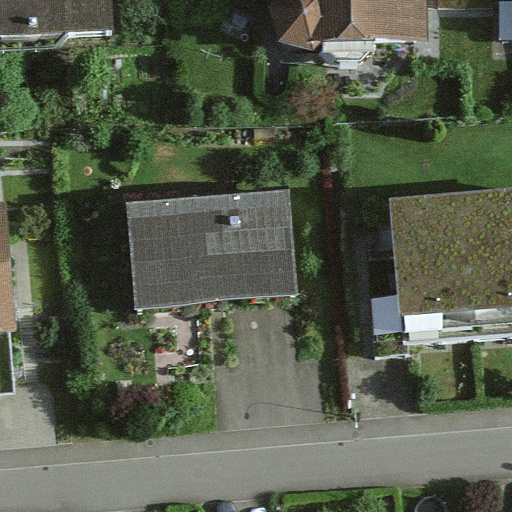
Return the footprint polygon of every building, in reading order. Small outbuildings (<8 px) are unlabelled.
[(0,0),(0,43),(104,39),(101,0),(0,0)] [(266,0),(267,20),(287,19),(288,54),(422,50),(420,0),(266,0)] [(511,204),(465,208),(474,329),(511,326),(511,204)] [(465,208),(398,214),(408,334),(474,329),(465,208)] [(283,212),(137,223),(143,310),(289,300),(283,212)]
